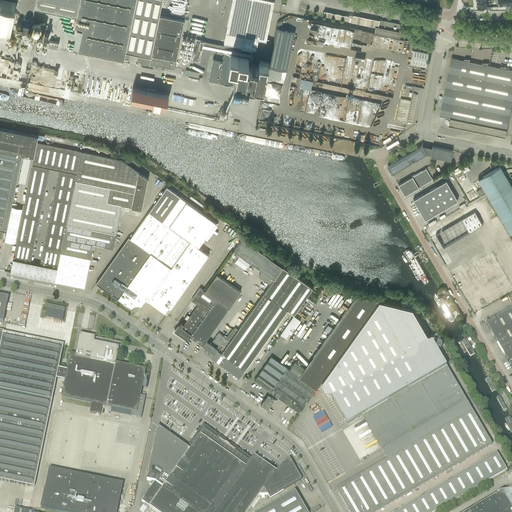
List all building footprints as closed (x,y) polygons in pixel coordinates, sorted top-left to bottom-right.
[(0,0),(0,17),(8,19),(12,20),(11,24),(10,28),(9,34),(15,35),(14,40),(22,42),(23,37),(22,36),(23,31),(24,31),(25,32),(27,32),(26,36),(30,37),(35,9),(59,14),(61,0),(0,0)] [(61,0),(59,14),(76,18),(75,27),(83,29),(78,51),(124,61),(124,58),(129,58),(128,59),(129,60),(131,53),(131,52),(130,52),(126,51),(136,0),(61,0)] [(131,53),(138,54),(139,54),(151,57),(152,55),(151,54),(159,15),(161,0),(136,0),(126,51),(130,52),(131,52),(131,53)] [(266,41),(273,3),(274,1),(269,0),(232,0),(224,43),(256,49),(258,39),(266,41)] [(353,21),(379,27),(381,19),(354,14),(353,16),(325,10),(324,15),(353,21)] [(138,54),(137,61),(138,61),(138,60),(142,61),(142,64),(141,64),(153,66),(152,66),(153,63),(174,68),(184,20),(159,15),(151,54),(152,55),(151,57),(139,54),(138,54)] [(375,26),(375,27),(374,32),(396,37),(399,37),(400,31),(401,31),(399,31),(400,24),(378,19),(377,26),(375,26)] [(33,31),(38,31),(41,31),(41,32),(45,32),(45,23),(33,23),(33,31)] [(269,68),(280,70),(287,71),(295,31),(276,28),(269,68)] [(358,29),(357,34),(356,39),(371,42),(373,32),(358,29)] [(39,34),(37,43),(49,46),(48,46),(58,48),(59,42),(50,40),(49,43),(47,43),(48,36),(39,34)] [(196,39),(192,60),(199,61),(203,40),(196,39)] [(425,69),(428,69),(429,63),(427,62),(429,53),(413,50),(410,64),(426,67),(425,69)] [(234,85),(239,86),(240,80),(234,79),(237,62),(239,55),(224,52),(222,61),(218,82),(219,82),(233,85),(232,85),(234,85)] [(237,62),(234,79),(240,80),(239,86),(247,88),(253,89),(254,88),(263,90),(264,87),(267,68),(269,62),(259,60),(258,66),(249,65),(250,57),(239,55),(237,62)] [(309,71),(310,64),(305,63),(306,59),(303,59),(304,56),(297,55),(295,68),(300,68),(298,78),(308,79),(309,71)] [(362,77),(364,58),(353,57),(351,76),(362,77)] [(441,108),(440,115),(451,117),(450,120),(449,124),(475,130),(485,132),(487,132),(506,136),(507,131),(511,106),(511,70),(506,69),(507,67),(501,66),(500,68),(488,65),(488,63),(482,63),(482,64),(470,62),(470,60),(470,59),(467,59),(464,59),(464,60),(460,60),(452,58),(450,63),(450,68),(449,70),(442,106),(441,108)] [(209,80),(218,82),(222,61),(213,59),(209,80)] [(299,78),(297,87),(309,90),(311,81),(299,78)] [(133,86),(132,90),(130,98),(166,106),(169,93),(133,86)] [(318,91),(308,89),(304,112),(314,113),(318,91)] [(292,96),(290,104),(298,106),(300,98),(292,96)] [(406,123),(411,101),(400,98),(395,121),(406,123)] [(373,128),(377,103),(355,99),(355,102),(354,110),(357,110),(356,116),(355,115),(354,119),(356,120),(355,124),(373,128)] [(22,155),(34,157),(37,142),(38,136),(0,128),(0,236),(2,237),(3,230),(6,231),(14,194),(22,155)] [(16,243),(10,272),(29,276),(30,271),(32,263),(30,263),(44,194),(49,168),(59,170),(54,194),(40,265),(38,264),(36,272),(35,277),(51,281),(54,281),(81,151),(37,142),(34,157),(26,194),(16,243)] [(426,153),(422,146),(422,145),(387,166),(392,173),(426,153)] [(432,148),(422,146),(426,153),(427,154),(431,155),(430,156),(431,156),(450,160),(451,160),(452,151),(452,150),(452,151),(433,147),(433,146),(432,146),(432,148)] [(81,151),(54,281),(84,287),(93,244),(113,248),(122,205),(141,209),(147,178),(122,159),(81,151)] [(432,165),(427,168),(432,176),(437,173),(432,165)] [(500,166),(495,169),(478,179),(510,234),(511,232),(511,187),(504,174),(500,166)] [(426,168),(412,176),(418,187),(432,179),(426,168)] [(404,195),(409,193),(412,191),(418,187),(412,176),(398,184),(404,195)] [(446,181),(433,188),(438,198),(445,194),(452,190),(446,181)] [(140,306),(141,307),(144,302),(144,301),(146,299),(147,300),(148,300),(150,302),(167,314),(175,302),(209,255),(198,247),(216,222),(180,197),(167,187),(130,238),(129,237),(96,283),(131,308),(132,307),(133,307),(133,306),(134,306),(135,306),(135,305),(136,305),(137,305),(138,305),(139,306),(140,306)] [(433,188),(426,192),(432,202),(438,198),(433,188)] [(458,200),(452,190),(445,194),(451,204),(458,200)] [(426,192),(420,196),(424,203),(426,206),(432,202),(426,192)] [(445,194),(438,198),(444,208),(451,204),(445,194)] [(413,200),(417,206),(424,203),(420,196),(413,200)] [(438,198),(432,202),(438,212),(444,208),(438,198)] [(426,206),(427,209),(431,216),(438,212),(432,202),(426,206)] [(417,206),(421,213),(427,209),(426,206),(424,203),(417,206)] [(219,217),(204,206),(202,207),(218,219),(219,217)] [(427,209),(421,213),(425,220),(431,216),(427,209)] [(475,212),(434,232),(441,246),(482,227),(475,212)] [(490,220),(496,229),(502,225),(496,217),(490,220)] [(258,276),(270,284),(271,285),(283,268),(266,256),(269,251),(245,234),(233,250),(240,255),(250,262),(262,271),(258,276)] [(408,249),(407,249),(406,250),(405,251),(405,252),(405,253),(408,258),(422,282),(423,283),(424,284),(425,285),(426,285),(427,285),(428,284),(428,283),(428,282),(428,280),(427,279),(414,255),(411,250),(410,250),(409,249),(408,249)] [(250,262),(240,255),(235,262),(245,269),(250,262)] [(257,303),(238,330),(236,332),(221,354),(216,361),(231,372),(232,371),(233,373),(239,377),(244,370),(244,371),(280,321),(287,311),(294,315),(313,289),(283,268),(271,285),(270,284),(257,303)] [(216,274),(204,291),(216,299),(228,308),(240,291),(216,274)] [(177,327),(174,331),(187,340),(190,336),(216,299),(204,291),(203,290),(200,288),(191,300),(197,304),(193,311),(189,316),(187,314),(184,318),(187,320),(186,321),(184,324),(181,322),(177,327)] [(8,298),(0,296),(0,322),(3,323),(8,298)] [(257,376),(254,380),(269,392),(260,405),(267,409),(276,396),(299,413),(321,382),(379,301),(378,301),(360,297),(356,296),(356,297),(304,369),(295,362),(289,370),(280,363),(271,357),(257,376)] [(440,297),(439,297),(439,298),(438,299),(439,300),(439,301),(440,302),(448,317),(449,318),(450,319),(451,320),(452,320),(453,320),(454,319),(454,318),(454,317),(453,316),(452,314),(444,300),(443,299),(442,298),(441,297),(440,297)] [(190,336),(202,345),(205,340),(228,308),(216,299),(190,336)] [(379,301),(321,382),(346,425),(362,416),(446,367),(441,358),(412,309),(379,301)] [(47,305),(46,310),(64,313),(65,308),(47,305)] [(485,324),(493,338),(511,326),(511,310),(511,309),(485,324)] [(294,316),(280,334),(287,340),(301,321),(294,316)] [(511,326),(493,338),(500,350),(511,342),(511,326)] [(236,332),(233,330),(232,329),(226,338),(218,333),(210,344),(205,340),(202,345),(207,348),(205,351),(208,353),(207,353),(207,354),(207,355),(208,355),(209,355),(210,355),(212,356),(211,357),(216,361),(221,354),(236,332)] [(0,389),(52,400),(56,379),(65,381),(67,370),(58,368),(61,352),(63,346),(36,340),(4,333),(4,331),(0,330),(0,389)] [(65,381),(61,397),(91,403),(89,413),(100,415),(102,405),(112,407),(131,411),(130,417),(131,417),(132,411),(136,412),(135,418),(141,419),(144,402),(145,397),(140,396),(142,387),(146,388),(147,381),(146,381),(147,376),(145,375),(146,370),(116,363),(118,354),(120,354),(122,344),(94,338),(94,340),(93,342),(89,341),(89,340),(90,337),(89,337),(80,335),(79,334),(75,355),(70,354),(67,370),(65,381)] [(465,336),(462,338),(471,354),(475,352),(465,336)] [(511,342),(500,350),(507,362),(511,359),(511,342)] [(362,416),(387,459),(471,410),(446,367),(362,416)] [(488,377),(485,379),(492,392),(495,390),(488,377)] [(0,480),(34,487),(52,400),(0,389),(0,480)] [(495,397),(494,397),(494,398),(494,399),(495,400),(500,410),(501,411),(502,412),(503,412),(504,411),(504,410),(503,409),(497,398),(496,397),(495,397)] [(130,417),(131,411),(112,407),(111,413),(130,417)] [(336,489),(348,510),(349,511),(376,511),(492,445),(471,410),(387,459),(336,489)] [(152,486),(141,501),(156,511),(247,511),(259,496),(276,471),(273,469),(254,455),(251,459),(249,462),(225,444),(204,429),(195,442),(193,440),(192,441),(189,444),(187,448),(186,448),(182,444),(157,427),(156,432),(154,444),(146,480),(151,481),(155,482),(152,486)] [(496,454),(396,511),(435,511),(506,471),(496,454)] [(276,471),(259,496),(267,495),(269,498),(297,482),(301,480),(289,459),(282,464),(276,471)] [(41,508),(61,511),(116,511),(123,483),(49,468),(41,508)] [(511,511),(511,501),(509,496),(511,494),(511,489),(510,487),(488,500),(468,511),(511,511)] [(306,511),(294,492),(290,494),(259,511),(306,511)] [(21,508),(29,510),(30,502),(22,501),(21,508)]
